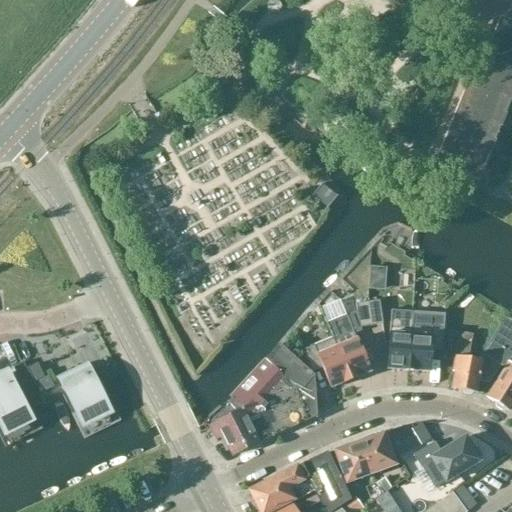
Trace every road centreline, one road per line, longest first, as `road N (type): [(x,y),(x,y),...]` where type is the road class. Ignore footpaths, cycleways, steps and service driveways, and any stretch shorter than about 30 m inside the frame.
road 1 (residential): [(511,443),(450,411),(386,408),(344,419),(206,489)]
road 2 (tertiary): [(110,295),(46,177),(6,132)]
road 3 (primary): [(6,132),(121,0)]
road 4 (tertiary): [(167,410),(110,295)]
